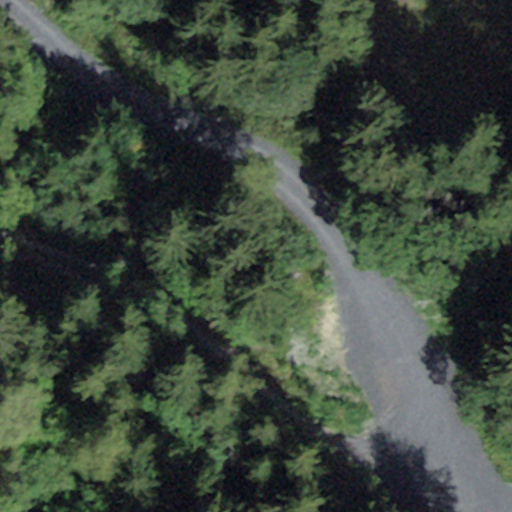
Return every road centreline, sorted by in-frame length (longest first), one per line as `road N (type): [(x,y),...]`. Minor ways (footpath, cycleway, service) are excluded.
road 1 (track): [(451,483),(431,369),(346,245),(270,171),(111,93),(0,1)]
road 2 (track): [(0,245),(52,257),(318,432),(410,481),(451,483)]
